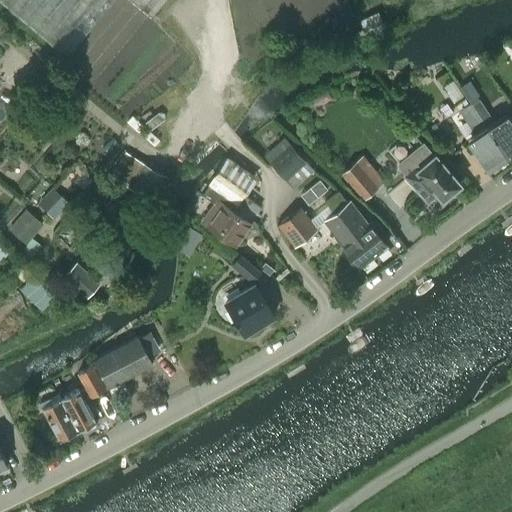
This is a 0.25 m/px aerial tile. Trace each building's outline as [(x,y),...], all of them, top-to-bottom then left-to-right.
[(162,0),(0,0),(66,57),(113,0),(131,0),(150,15),(162,0)] [(376,11),(358,21),(371,45),(388,35),(376,11)] [(478,98),(471,103),(486,127),(504,153),(511,147),(511,122),(506,113),(494,121),(478,98)] [(470,102),(458,110),(474,135),(467,140),(485,167),(504,153),(486,127),(471,103),(470,102)] [(284,136),(263,155),(287,182),(308,163),(284,136)] [(423,139),(399,159),(409,171),(408,173),(431,200),(440,193),(445,199),(463,183),(438,152),(436,154),(423,139)] [(167,175),(165,174),(134,156),(119,181),(153,200),(167,175)] [(253,174),(227,156),(213,176),(239,194),(253,174)] [(360,161),(345,173),(366,198),(380,186),(360,161)] [(310,199),(328,186),(321,178),(304,191),(310,199)] [(208,183),(201,193),(214,203),(202,220),(235,243),(237,241),(239,241),(243,234),(243,232),(250,222),(236,213),(241,206),(240,205),(208,183)] [(42,203),(60,212),(68,195),(51,186),(42,203)] [(371,227),(342,189),(328,199),(337,212),(328,219),(338,233),(337,234),(342,241),(343,240),(347,245),(345,246),(349,243),(371,227)] [(138,200),(117,219),(124,228),(132,233),(136,225),(131,222),(146,209),(138,200)] [(277,223),(294,245),(317,228),(300,205),(277,223)] [(6,226),(21,239),(36,221),(21,207),(6,226)] [(349,243),(345,246),(360,266),(390,244),(385,237),(390,232),(380,220),(371,227),(349,243)] [(187,225),(177,240),(189,248),(199,233),(187,225)] [(261,271),(240,253),(230,264),(252,282),(261,271)] [(76,261),(62,276),(86,298),(99,283),(76,261)] [(235,319),(234,320),(236,323),(237,322),(244,333),(260,324),(258,321),(268,314),(270,317),(273,315),(256,288),(253,282),(224,301),(235,319)] [(97,357),(112,386),(155,364),(140,335),(97,357)] [(108,387),(96,363),(81,371),(94,395),(108,387)] [(60,397),(77,432),(95,423),(78,388),(60,397)] [(77,432),(60,397),(41,406),(58,441),(77,432)] [(0,466),(8,463),(0,443),(0,466)]
